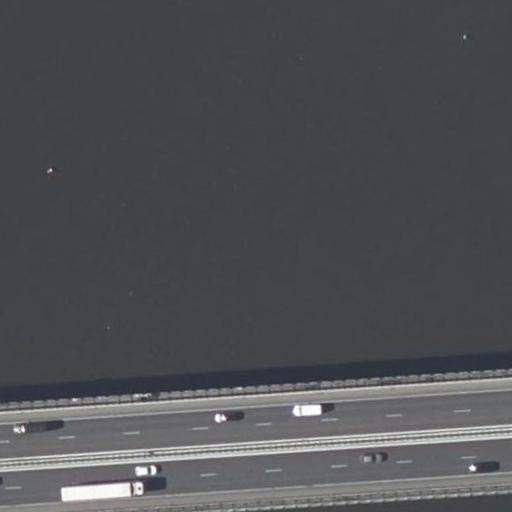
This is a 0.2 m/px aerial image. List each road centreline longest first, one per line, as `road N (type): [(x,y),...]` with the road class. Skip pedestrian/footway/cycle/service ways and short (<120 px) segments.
road 1 (motorway): [(511,399),(0,434)]
road 2 (motorway): [(0,480),(511,445)]
